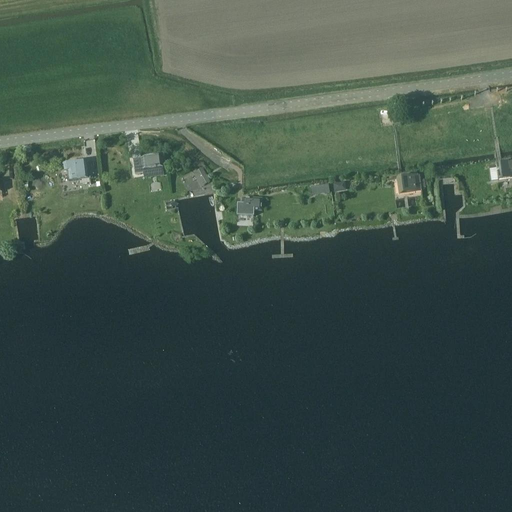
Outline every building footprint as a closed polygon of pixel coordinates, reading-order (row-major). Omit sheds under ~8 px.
[(160,156),(140,158),(142,169),(142,174),(143,173),(144,179),(163,177),(162,168),(161,167),(160,156)] [(140,158),(133,159),(135,174),(142,174),(142,169),(140,158)] [(88,177),(86,161),(63,164),(64,173),(67,172),(69,183),(80,182),(80,181),(90,180),(89,176),(88,177)] [(498,180),(511,178),(511,162),(496,165),(498,180)] [(203,169),(197,172),(204,185),(210,182),(203,169)] [(421,187),(425,186),(425,181),(420,181),(420,176),(418,176),(397,178),(399,194),(420,192),(421,191),(421,187)] [(329,183),(312,185),(313,194),(330,191),(329,183)] [(344,183),(333,184),(334,192),(343,190),(345,188),(344,183)] [(239,204),(238,216),(254,217),(254,211),(262,211),(262,200),(242,199),(242,203),(239,203),(239,204)]
